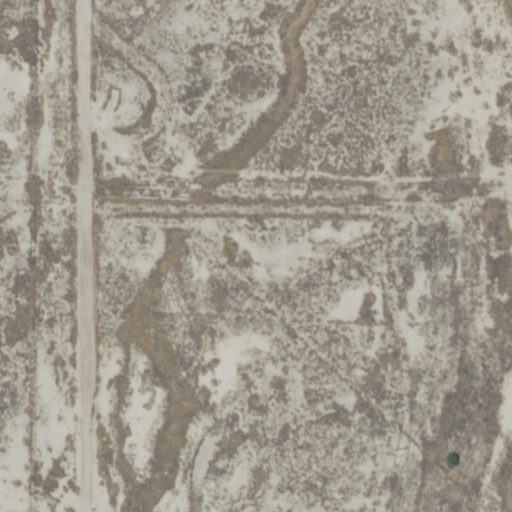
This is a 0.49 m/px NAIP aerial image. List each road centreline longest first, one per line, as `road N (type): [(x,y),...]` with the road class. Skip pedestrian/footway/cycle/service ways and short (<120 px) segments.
road 1 (track): [(85,511),(88,0)]
road 2 (track): [(0,213),(511,213)]
